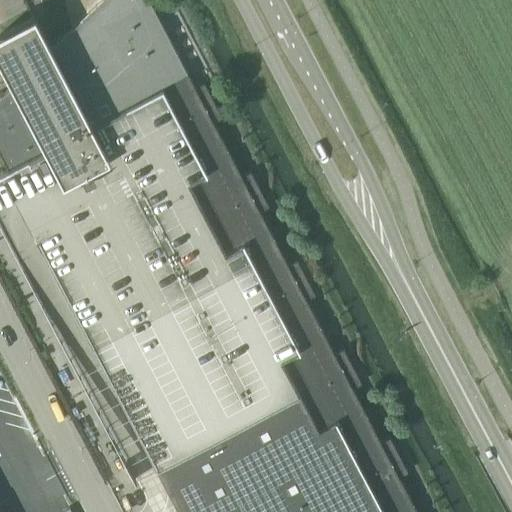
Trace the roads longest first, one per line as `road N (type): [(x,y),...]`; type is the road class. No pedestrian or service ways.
road 1 (primary): [(511,488),(256,0)]
road 2 (unclassified): [(97,511),(0,323)]
